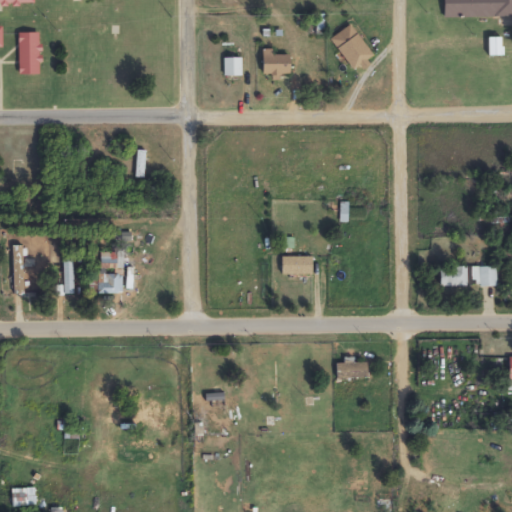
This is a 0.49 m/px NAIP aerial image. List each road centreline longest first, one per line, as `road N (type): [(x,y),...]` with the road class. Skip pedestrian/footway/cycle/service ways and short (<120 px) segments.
road 1 (residential): [(511,320),(0,327)]
road 2 (residential): [(511,114),(0,121)]
road 3 (residential): [(401,472),(398,0)]
road 4 (residential): [(192,325),(184,0)]
